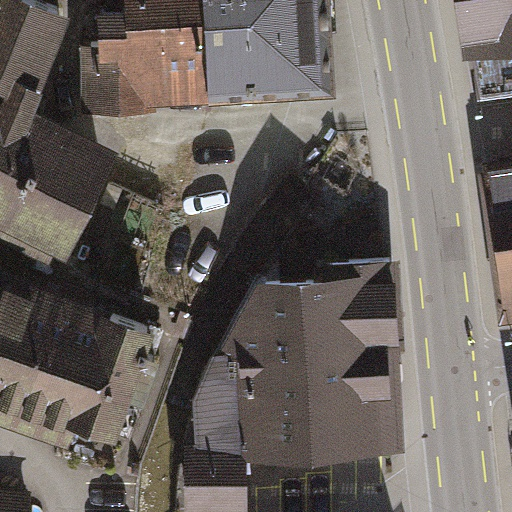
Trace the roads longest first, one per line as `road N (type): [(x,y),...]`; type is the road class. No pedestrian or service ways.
road 1 (primary): [(443,364),(415,108)]
road 2 (residential): [(415,108),(165,120)]
road 3 (primary): [(459,511),(443,364)]
